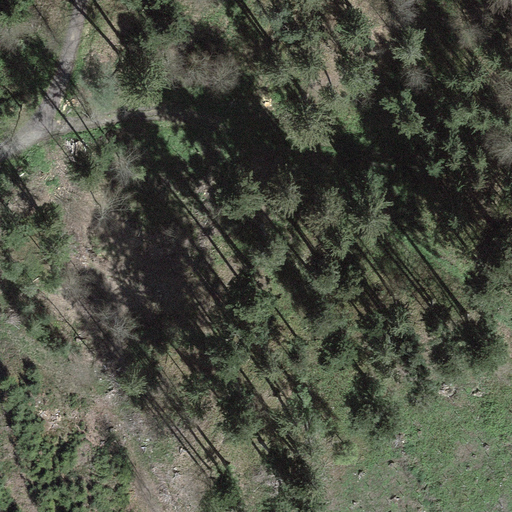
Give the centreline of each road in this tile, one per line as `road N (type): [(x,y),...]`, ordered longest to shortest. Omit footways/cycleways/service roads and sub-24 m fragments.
road 1 (track): [(39,142),(151,108),(257,140),(402,159),(511,154)]
road 2 (track): [(0,154),(39,142),(82,0)]
